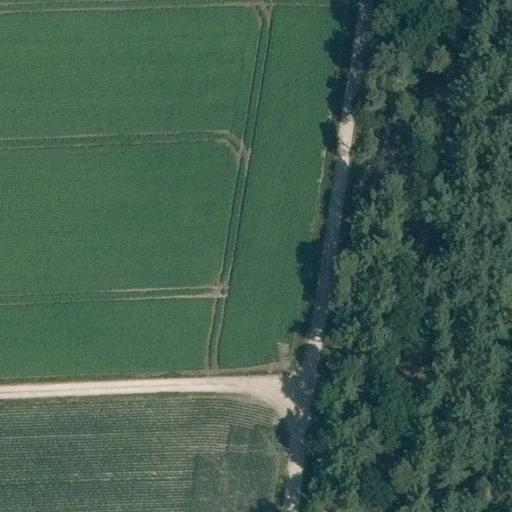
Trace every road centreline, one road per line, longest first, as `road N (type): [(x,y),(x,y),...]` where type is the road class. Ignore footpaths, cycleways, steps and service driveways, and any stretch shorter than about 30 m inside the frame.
road 1 (track): [(289,511),(363,0)]
road 2 (track): [(305,405),(238,387),(0,398)]
